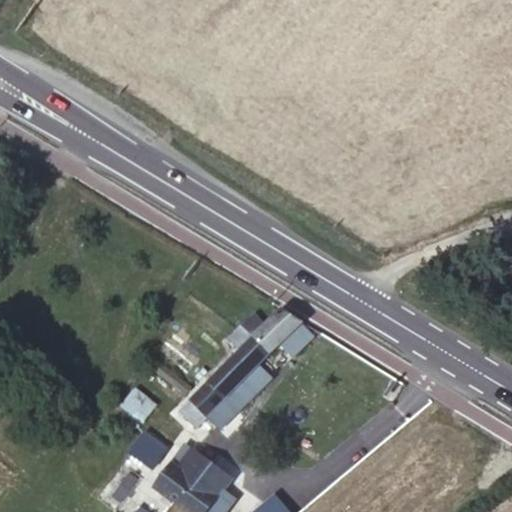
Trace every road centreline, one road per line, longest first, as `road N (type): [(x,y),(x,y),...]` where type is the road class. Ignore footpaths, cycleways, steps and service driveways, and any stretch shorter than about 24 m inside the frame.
road 1 (primary): [(0,82),(351,296)]
road 2 (primary): [(351,296),(511,392)]
road 3 (unclassified): [(511,218),(419,255),(351,296)]
